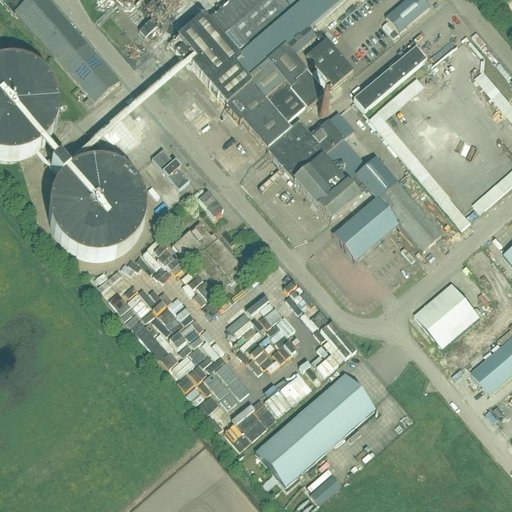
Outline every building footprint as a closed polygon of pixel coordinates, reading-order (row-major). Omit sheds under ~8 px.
[(51,59),(76,38),(43,0),(34,0),(33,1),(32,0),(0,0),(0,2),(13,18),(14,16),(51,59)] [(317,76),(318,75),(314,70),(306,77),(293,62),(315,43),(307,34),(320,22),(301,0),(300,0),(124,0),(174,57),(173,58),(187,75),(190,73),(238,128),(241,125),(262,149),(304,113),(306,115),(324,100),(310,83),(317,76)] [(429,11),(419,0),(410,0),(385,22),(398,37),(429,11)] [(350,20),(356,16),(348,4),(342,8),(350,20)] [(455,31),(461,28),(454,16),(448,20),(455,31)] [(477,36),(474,39),(479,46),(483,43),(477,36)] [(94,108),(119,87),(76,38),(51,59),(89,102),(84,106),(88,110),(93,106),(94,108)] [(318,75),(317,76),(331,93),(351,76),(324,44),(306,61),(314,70),(318,75)] [(414,52),(352,104),(363,117),(425,65),(414,52)] [(52,139),(53,136),(54,134),(55,132),(56,129),(56,127),(57,124),(58,122),(58,119),(58,117),(58,114),(58,111),(58,109),(57,106),(57,103),(56,101),(55,98),(54,95),(53,93),(52,90),(50,88),(49,86),(47,84),(45,82),(43,80),(41,78),(39,76),(37,74),(35,73),(32,72),(30,70),(27,69),(25,68),(22,68),(19,67),(17,67),(14,66),(11,66),(8,66),(6,66),(3,67),(0,67),(0,161),(2,162),(4,162),(7,163),(10,163),(12,163),(15,162),(18,162),(20,161),(23,161),(26,160),(28,159),(30,158),(33,157),(35,156),(37,154),(39,153),(41,151),(43,149),(45,147),(47,145),(49,143),(50,141),(52,139)] [(475,80),(511,124),(511,170),(470,205),(479,216),(471,223),(511,190),(511,106),(484,73),(475,80)] [(370,121),(462,235),(471,228),(385,122),(424,91),(417,82),(370,121)] [(430,136),(467,183),(501,156),(464,109),(430,136)] [(327,121),(328,118),(327,115),(325,114),(322,114),(319,115),(318,118),(319,121),(322,123),(325,123),(327,121)] [(366,192),(356,181),(366,172),(354,159),(343,146),(353,136),(345,127),(337,118),(326,127),(342,146),(295,187),(307,200),(331,227),(357,204),(355,202),(366,192)] [(298,128),(283,141),(267,155),(295,187),(342,146),(326,127),(310,141),(298,128)] [(177,193),(187,185),(162,156),(152,165),(177,193)] [(51,171),(61,182),(59,184),(57,186),(55,189),(54,191),(52,193),(51,196),(50,198),(49,201),(48,204),(48,206),(47,209),(47,212),(47,215),(46,217),(47,220),(47,223),(47,226),(48,228),(49,231),(49,234),(50,236),(52,239),(53,241),(54,244),(56,246),(58,248),(60,250),(62,252),(64,254),(66,256),(68,257),(70,259),(73,260),(75,261),(78,262),(80,263),(83,264),(86,265),(89,265),(91,266),(94,266),(97,266),(100,266),(102,265),(105,265),(108,264),(110,263),(113,262),(116,261),(118,260),(121,259),(123,257),(125,256),(127,254),(129,252),(131,250),(133,248),(135,246),(136,243),(138,241),(139,239),(140,236),(141,234),(142,231),(143,228),(143,226),(144,223),(144,220),(144,217),(144,214),(144,212),(144,209),(143,206),(142,204),(142,201),(141,198),(139,196),(138,193),(137,191),(135,189),(134,186),(132,184),(130,182),(128,180),(126,179),(124,177),(121,175),(119,174),(116,173),(114,172),(111,171),(109,170),(106,169),(103,169),(100,168),(98,168),(95,168),(92,168),(89,168),(87,169),(84,169),(81,170),(79,171),(76,172),(73,173),(71,174),(69,176),(58,165),(51,171)] [(366,192),(376,204),(398,229),(422,257),(441,241),(374,165),(366,172),(356,181),(366,192)] [(398,229),(376,204),(337,238),(359,263),(398,229)] [(191,260),(205,278),(220,295),(229,288),(231,291),(246,279),(217,245),(215,246),(200,228),(172,251),(184,266),(191,260)] [(137,276),(151,269),(144,254),(130,261),(137,276)] [(486,304),(491,300),(474,279),(469,283),(486,304)] [(279,289),(284,297),(294,290),(289,282),(279,289)] [(414,321),(442,354),(480,322),(452,289),(414,321)] [(295,313),(302,321),(309,315),(302,306),(295,313)] [(256,317),(261,326),(266,323),(262,315),(256,317)] [(316,327),(325,321),(322,316),(313,321),(316,327)] [(181,318),(177,320),(183,330),(187,327),(181,318)] [(304,331),(312,323),(307,318),(299,326),(304,331)] [(139,335),(149,330),(145,321),(134,326),(139,335)] [(511,342),(471,378),(489,400),(511,380),(511,342)] [(170,364),(179,358),(176,353),(167,358),(170,364)] [(285,491),(374,414),(344,379),(255,457),(285,491)] [(246,409),(249,413),(256,410),(254,405),(246,409)] [(491,405),(482,412),(486,417),(495,410),(491,405)] [(241,442),(223,418),(215,423),(212,419),(218,415),(213,408),(204,415),(229,451),(241,442)] [(511,413),(509,410),(498,420),(504,426),(511,418),(511,413)] [(248,420),(252,425),(264,418),(260,412),(248,420)] [(268,430),(263,421),(253,427),(258,435),(268,430)] [(320,508),(341,488),(329,476),(308,496),(320,508)]
